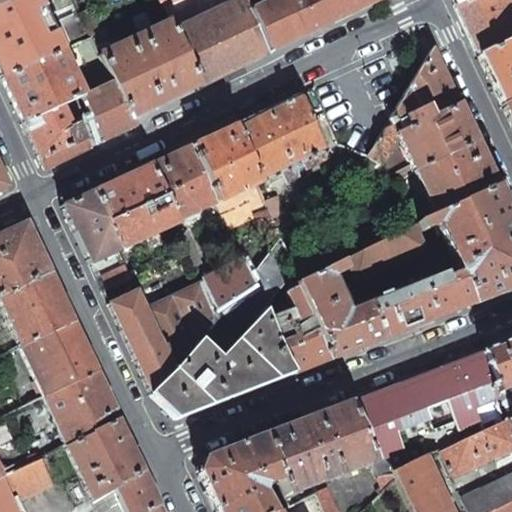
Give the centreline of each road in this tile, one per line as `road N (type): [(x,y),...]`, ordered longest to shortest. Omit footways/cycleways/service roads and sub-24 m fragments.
road 1 (residential): [(33,197),(433,4)]
road 2 (residential): [(156,454),(511,317)]
road 3 (residential): [(156,454),(33,197)]
road 4 (residential): [(433,4),(511,170)]
